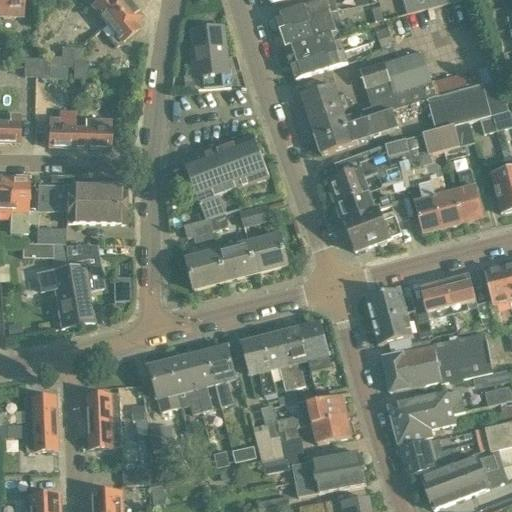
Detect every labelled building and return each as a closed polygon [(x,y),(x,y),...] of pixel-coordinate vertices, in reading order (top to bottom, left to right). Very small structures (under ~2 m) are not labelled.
[(0,0),(0,18),(22,19),(22,0),(0,0)] [(106,27),(130,7),(124,0),(111,0),(112,0),(111,0),(100,0),(91,9),(106,27)] [(280,35),(338,16),(333,0),(275,19),(280,35)] [(402,0),(406,17),(471,0),(470,0),(402,0)] [(130,7),(106,27),(114,36),(108,41),(115,50),(137,31),(133,26),(141,20),(130,7)] [(338,16),(280,35),(285,52),(344,33),(338,16)] [(190,54),(193,77),(195,94),(232,90),(225,28),(191,32),(193,53),(190,54)] [(375,34),(378,44),(379,43),(390,40),(387,30),(375,34)] [(344,33),(285,52),(290,67),(342,50),(340,42),(346,41),(344,33)] [(390,40),(379,43),(381,49),(392,45),(390,40)] [(60,50),(59,69),(73,70),(73,62),(73,50),(60,50)] [(348,66),(342,50),(290,67),(295,83),(348,66)] [(383,67),(361,74),(375,119),(392,113),(393,113),(427,102),(436,99),(431,84),(421,54),(383,66),(383,67)] [(32,61),(24,61),(24,70),(35,70),(35,61),(32,61)] [(35,61),(35,70),(49,70),(49,61),(35,61)] [(73,70),(72,81),(87,81),(87,63),(82,62),(73,62),(73,70)] [(493,67),(431,84),(436,99),(482,88),(498,84),(493,67)] [(35,70),(24,70),(24,79),(32,79),(35,80),(35,70)] [(35,70),(35,80),(41,80),(40,81),(48,81),(49,71),(49,70),(35,70)] [(49,71),(48,81),(66,82),(66,71),(59,71),(49,71)] [(308,118),(341,107),(334,87),(302,98),(308,118)] [(436,99),(427,102),(436,133),(454,128),(454,129),(468,125),(479,122),(479,123),(491,120),(482,88),(436,99)] [(341,107),(308,118),(315,138),(347,128),(341,107)] [(375,119),(347,128),(315,138),(321,158),(357,146),(356,141),(397,128),(393,113),(375,119)] [(491,120),(479,123),(483,136),(511,129),(511,120),(509,114),(491,120)] [(0,125),(0,145),(18,146),(18,117),(8,117),(8,126),(0,125)] [(78,151),(79,131),(58,130),(58,122),(48,122),(48,150),(78,151)] [(84,131),(79,131),(78,151),(109,151),(110,123),(84,123),(84,131)] [(468,125),(454,129),(459,149),(474,145),(468,125)] [(454,128),(436,133),(425,136),(432,160),(460,153),(459,149),(454,129),(454,128)] [(432,160),(425,136),(385,147),(334,166),(338,178),(328,182),(337,206),(369,194),(365,182),(376,178),(381,190),(391,187),(403,183),(401,176),(415,172),(414,171),(426,168),(433,166),(432,160)] [(205,222),(226,216),(219,198),(268,180),(253,139),(183,165),(198,206),(199,205),(205,222)] [(511,213),(511,192),(504,164),(490,167),(492,177),(491,177),(501,216),(511,213)] [(433,166),(426,168),(443,232),(463,226),(455,195),(447,197),(442,180),(440,169),(433,166)] [(415,172),(418,187),(423,203),(414,206),(422,237),(443,232),(426,168),(414,171),(415,172)] [(418,187),(415,172),(401,176),(403,183),(405,190),(418,187)] [(455,195),(463,226),(484,221),(471,172),(457,175),(462,193),(455,195)] [(7,180),(7,215),(9,215),(9,230),(9,236),(26,236),(27,226),(27,214),(27,180),(7,180)] [(37,188),(36,206),(124,209),(125,190),(37,188)] [(373,203),(369,194),(337,206),(346,230),(364,223),(382,216),(381,212),(392,208),(388,198),(373,203)] [(409,222),(408,219),(404,203),(392,206),(397,225),(409,222)] [(124,209),(36,206),(36,214),(66,215),(66,226),(124,228),(124,209)] [(266,208),(241,215),(243,223),(242,224),(244,231),(271,224),(266,208)] [(240,212),(226,216),(205,222),(209,235),(228,230),(228,227),(242,224),(243,223),(241,215),(240,212)] [(36,227),(36,214),(27,214),(27,226),(36,227)] [(382,216),(364,223),(373,248),(390,242),(390,241),(402,237),(395,219),(385,222),(382,216)] [(209,235),(205,222),(183,227),(187,241),(209,235)] [(364,223),(346,230),(355,255),(373,248),(364,223)] [(36,231),(36,245),(36,246),(63,247),(64,247),(64,232),(36,231)] [(248,246),(256,276),(287,268),(280,237),(248,246)] [(77,329),(67,271),(63,247),(36,246),(36,245),(27,245),(26,263),(52,264),(54,274),(37,276),(40,294),(53,292),(60,332),(77,329)] [(248,246),(217,254),(225,284),(256,276),(248,246)] [(102,291),(95,248),(88,248),(87,247),(71,249),(74,270),(67,271),(77,329),(93,326),(88,293),(102,291)] [(225,284),(217,254),(186,262),(194,292),(225,284)] [(511,302),(511,280),(509,270),(486,276),(494,307),(511,302)] [(469,280),(445,286),(453,317),(469,313),(468,312),(467,306),(475,304),(476,304),(470,279),(469,279),(469,280)] [(130,281),(113,281),(113,305),(114,305),(126,305),(130,305),(130,281)] [(453,317),(445,286),(421,292),(421,291),(420,291),(426,314),(427,316),(436,314),(438,321),(453,317)] [(373,324),(405,316),(399,292),(367,301),(373,324)] [(476,307),(477,309),(481,326),(494,324),(491,316),(488,304),(476,307)] [(114,305),(114,314),(124,316),(126,305),(114,305)] [(426,314),(415,317),(419,341),(432,338),(427,316),(426,314)] [(405,316),(373,324),(379,348),(412,339),(405,316)] [(19,326),(7,328),(9,339),(21,337),(19,326)] [(320,326),(299,332),(308,364),(314,387),(326,384),(323,375),(332,372),(320,326)] [(299,332),(282,337),(296,391),(306,389),(300,366),(308,364),(299,332)] [(433,349),(413,353),(383,360),(390,396),(440,386),(441,387),(493,376),(484,336),(432,347),(433,349)] [(296,391),(282,337),(263,341),(271,373),(279,371),(285,394),(288,406),(298,403),(294,392),(296,391)] [(271,373),(263,341),(243,347),(251,378),(258,376),(264,399),(265,399),(267,403),(278,400),(277,396),(271,373)] [(413,353),(433,349),(430,342),(411,345),(413,353)] [(227,350),(207,355),(215,387),(221,410),(234,407),(228,384),(236,382),(227,350)] [(215,387),(207,355),(189,360),(203,415),(213,412),(207,389),(215,387)] [(203,415),(189,360),(169,365),(181,410),(182,411),(190,409),(192,418),(203,415)] [(181,410),(169,365),(150,370),(161,415),(181,410)] [(511,381),(510,373),(493,376),(495,387),(511,383),(511,381)] [(484,395),(487,409),(511,403),(508,389),(484,395)] [(453,414),(453,417),(466,414),(461,394),(459,393),(448,396),(448,395),(389,410),(393,429),(453,414)] [(89,425),(120,424),(119,396),(110,396),(110,398),(88,399),(89,425)] [(312,427),(347,419),(342,399),(308,407),(310,416),(277,423),(279,434),(297,430),(312,427)] [(34,428),(56,427),(55,400),(33,401),(33,400),(24,401),(25,428),(34,428)] [(502,427),(511,424),(511,406),(498,410),(502,427)] [(279,434),(277,423),(276,423),(273,410),(272,407),(260,411),(264,427),(260,428),(262,432),(253,434),(260,463),(285,457),(279,434)] [(133,422),(145,421),(145,408),(133,409),(133,422)] [(453,414),(393,429),(398,447),(432,439),(430,433),(456,427),(453,417),(453,414)] [(161,418),(149,419),(149,439),(171,438),(171,426),(161,426),(161,418)] [(352,439),(347,419),(312,427),(317,447),(352,439)] [(147,436),(147,423),(135,423),(136,437),(147,436)] [(122,449),(120,424),(89,425),(90,452),(112,451),(112,449),(122,449)] [(511,424),(502,427),(484,431),(487,441),(489,451),(489,452),(490,455),(491,455),(511,450),(511,424)] [(56,427),(34,428),(35,438),(26,438),(27,454),(36,453),(36,455),(58,454),(56,427)] [(297,430),(279,434),(285,457),(302,453),(297,430)] [(487,441),(484,431),(475,433),(477,444),(487,441)] [(479,454),(489,452),(489,451),(487,441),(477,444),(479,454)] [(438,442),(428,444),(399,451),(407,478),(435,471),(453,464),(449,451),(441,454),(438,442)] [(232,453),(235,465),(256,461),(253,449),(232,453)] [(302,453),(285,457),(260,463),(261,466),(264,465),(265,476),(292,471),(295,484),(361,471),(358,455),(306,465),(304,453),(302,453)] [(213,457),(218,475),(230,471),(226,454),(213,457)] [(491,455),(490,455),(421,482),(427,497),(483,476),(498,472),(491,455)] [(181,461),(184,470),(192,468),(190,459),(181,461)] [(201,476),(213,473),(210,462),(198,465),(201,476)] [(122,485),(126,488),(150,487),(149,471),(121,473),(122,485)] [(361,471),(295,484),(298,500),(364,487),(361,471)] [(483,476),(427,497),(432,511),(435,511),(503,486),(498,472),(483,476)] [(165,504),(162,489),(151,491),(153,507),(165,504)] [(93,511),(121,511),(121,495),(92,496),(93,511)] [(59,511),(59,497),(26,499),(26,511),(59,511)] [(291,511),(288,498),(256,505),(257,511),(291,511)] [(345,501),(299,510),(299,511),(371,511),(370,501),(345,505),(345,501)]
